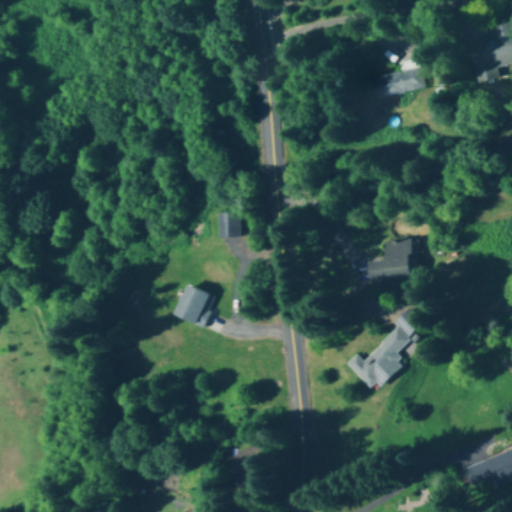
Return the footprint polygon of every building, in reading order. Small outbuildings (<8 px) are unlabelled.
[(511,23),(489,27),(491,37),(469,40),(475,84),(498,80),(496,67),(511,64),(511,23)] [(399,72),(372,78),(376,100),(425,90),(419,59),(397,63),(399,72)] [(239,213),(217,213),(217,238),(239,238),(239,213)] [(381,243),(382,261),(365,262),(366,282),(415,279),(412,240),(381,243)] [(203,329),(215,297),(184,285),(172,317),(203,329)] [(402,362),(393,355),(420,325),(405,310),(392,324),(395,327),(362,363),(355,357),(345,367),(373,393),(402,362)] [(222,456),(228,484),(269,476),(263,448),(222,456)] [(492,487),(511,480),(511,450),(464,465),(470,488),(490,482),(492,487)]
